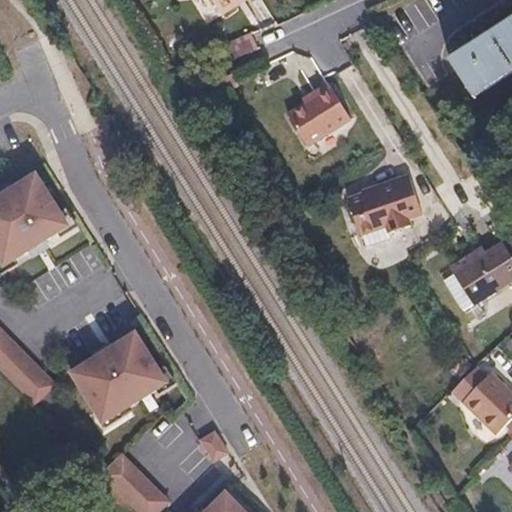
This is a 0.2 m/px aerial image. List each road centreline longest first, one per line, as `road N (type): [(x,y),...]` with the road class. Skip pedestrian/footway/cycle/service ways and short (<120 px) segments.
road 1 (track): [(443,511),(176,72),(301,30)]
road 2 (residential): [(40,82),(64,138),(256,441)]
